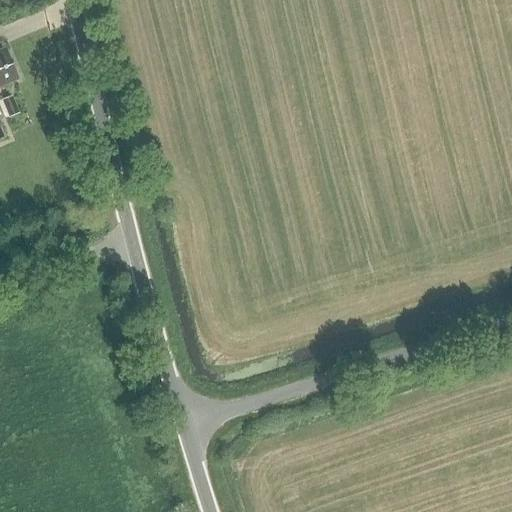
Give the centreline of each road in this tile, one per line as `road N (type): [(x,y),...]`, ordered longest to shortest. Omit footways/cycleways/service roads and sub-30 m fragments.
road 1 (unclassified): [(182,418),(71,0)]
road 2 (unclassified): [(182,418),(511,320)]
